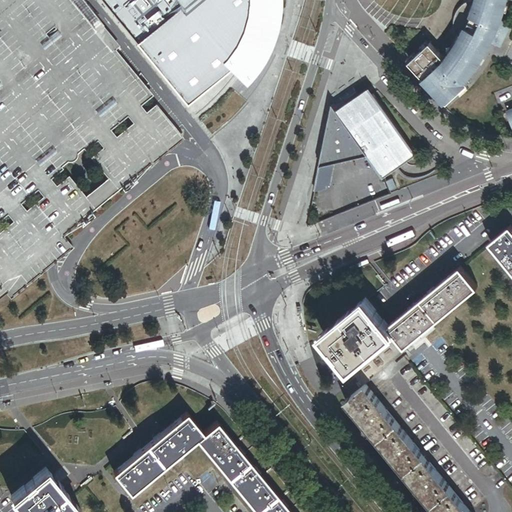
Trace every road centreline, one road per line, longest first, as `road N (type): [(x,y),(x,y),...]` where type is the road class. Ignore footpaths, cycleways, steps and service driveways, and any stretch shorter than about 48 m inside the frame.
road 1 (tertiary): [(254,286),(263,220),(331,8)]
road 2 (secondary): [(254,286),(511,175)]
road 3 (secondary): [(390,511),(294,387),(254,286)]
road 4 (tertiary): [(511,162),(443,130),(331,8)]
road 5 (secondary): [(187,300),(0,341)]
road 6 (secondary): [(224,372),(341,511)]
road 7 (secondary): [(0,385),(124,355)]
